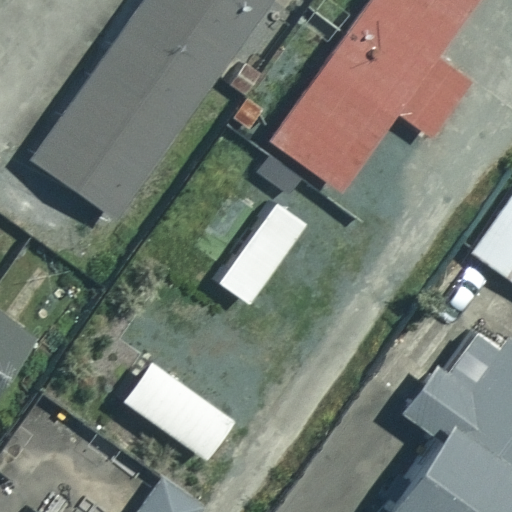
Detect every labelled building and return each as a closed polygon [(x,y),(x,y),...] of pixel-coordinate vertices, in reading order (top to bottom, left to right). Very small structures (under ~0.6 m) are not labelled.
[(116,219),(216,79),(241,97),(260,70),(235,53),(271,0),(272,0),(288,11),(295,0),(137,0),(27,155),(116,219)] [(473,0),(364,0),(267,135),(337,186),(394,108),(425,131),(471,69),(440,46),(473,0)] [(511,187),(469,249),(511,279),(511,187)] [(0,380),(37,329),(0,301),(0,380)] [(511,511),(511,337),(483,316),(443,368),(434,361),(398,408),(435,436),(376,511),(511,511)] [(185,511),(196,498),(160,472),(130,511),(185,511)]
